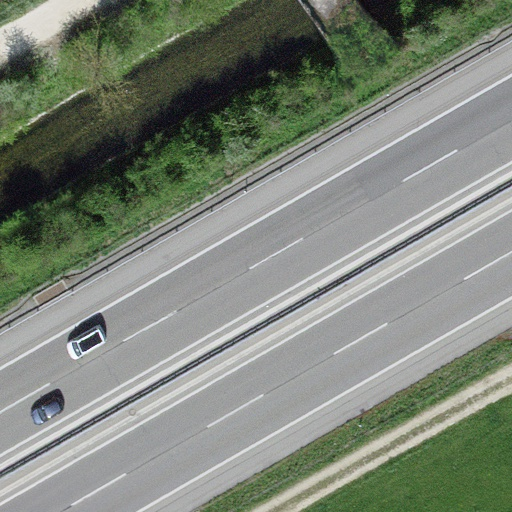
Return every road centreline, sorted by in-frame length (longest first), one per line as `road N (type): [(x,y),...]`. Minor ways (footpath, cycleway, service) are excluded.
road 1 (motorway): [(511,118),(0,411)]
road 2 (motorway): [(59,511),(511,252)]
road 3 (track): [(276,511),(511,378)]
